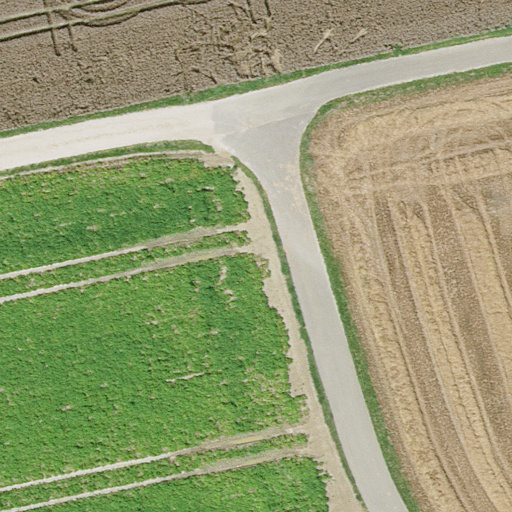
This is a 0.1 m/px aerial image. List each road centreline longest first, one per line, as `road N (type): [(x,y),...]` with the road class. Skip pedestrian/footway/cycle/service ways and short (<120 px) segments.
road 1 (track): [(398,511),(373,463),(272,100)]
road 2 (track): [(0,155),(272,100)]
road 3 (track): [(272,100),(511,51)]
